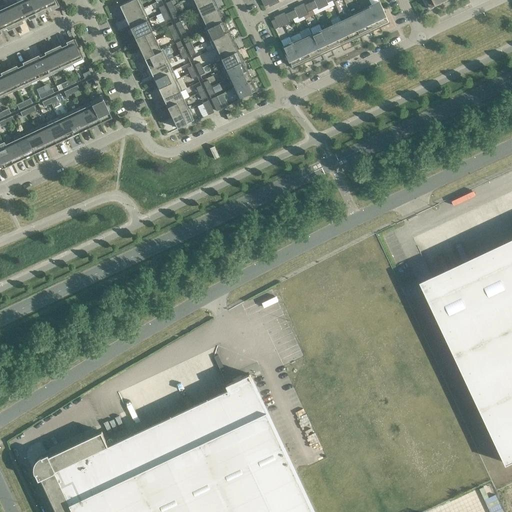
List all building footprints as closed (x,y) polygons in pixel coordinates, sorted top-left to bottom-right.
[(17,2),(16,0),(15,0),(5,5),(14,25),(22,22),(21,20),(24,18),(17,2)] [(28,0),(20,0),(17,2),(24,18),(28,16),(29,19),(36,15),(28,0)] [(46,8),(42,0),(28,0),(36,15),(43,12),(42,9),(46,8)] [(58,5),(55,0),(42,0),(46,8),(49,6),(50,8),(58,5)] [(130,0),(119,5),(125,17),(143,8),(139,0),(130,0)] [(210,0),(190,0),(194,8),(197,7),(196,7),(210,0)] [(218,9),(213,0),(210,0),(196,7),(197,7),(201,17),(218,9)] [(447,0),(427,0),(427,1),(425,2),(429,10),(435,7),(434,6),(447,0)] [(390,23),(380,2),(371,6),(380,26),(381,25),(382,26),(390,23)] [(14,25),(5,5),(0,7),(0,23),(2,28),(6,27),(7,29),(14,25)] [(380,26),(371,6),(361,10),(371,32),(377,29),(376,27),(380,26)] [(148,19),(143,8),(125,17),(130,27),(148,19)] [(221,14),(218,9),(201,17),(206,27),(206,28),(223,20),(223,19),(224,18),(222,14),(221,14)] [(371,32),(361,10),(351,15),(352,17),(352,16),(361,35),(365,33),(365,34),(371,32)] [(352,16),(352,17),(342,21),(351,41),(357,38),(357,37),(361,35),(352,16)] [(154,30),(148,19),(130,27),(134,37),(135,38),(151,30),(151,31),(154,30)] [(228,31),(223,20),(206,28),(206,27),(204,29),(209,40),(228,31)] [(351,41),(342,21),(332,26),(341,44),(345,42),(346,43),(351,41)] [(341,44),(332,26),(323,30),(332,50),(338,47),(337,46),(341,44)] [(135,38),(134,37),(134,38),(139,49),(140,48),(139,48),(156,40),(151,31),(151,30),(135,38)] [(332,50),(323,30),(313,35),(321,53),(325,51),(326,53),(332,50)] [(233,40),(228,31),(209,40),(214,49),(216,48),(233,40)] [(313,35),(313,33),(302,38),(312,59),(318,56),(317,55),(321,53),(313,35)] [(83,57),(74,38),(73,38),(73,39),(66,42),(67,44),(64,46),(71,62),(72,62),(82,57),(83,57)] [(312,59),(302,38),(293,42),(302,62),(306,60),(307,62),(312,59)] [(160,49),(156,40),(139,48),(140,48),(144,57),(160,50),(160,49)] [(235,45),(233,40),(216,48),(221,58),(238,51),(237,49),(238,49),(236,44),(235,45)] [(302,62),(293,42),(284,47),(294,68),(301,64),(301,63),(302,62)] [(59,45),(52,49),(61,69),(73,64),(72,62),(71,62),(64,46),(60,48),(59,45)] [(162,48),(160,49),(160,50),(144,57),(149,68),(167,60),(162,48)] [(61,69),(52,49),(44,52),(45,54),(42,56),(50,74),(61,69)] [(240,55),(238,51),(221,58),(225,69),(226,69),(243,61),(242,60),(244,59),(241,55),(240,55)] [(37,56),(30,59),(38,77),(39,80),(50,74),(42,56),(38,58),(37,56)] [(38,77),(30,59),(22,63),(23,65),(20,66),(27,82),(28,82),(38,77)] [(173,71),(167,60),(149,68),(154,79),(173,71)] [(247,70),(243,61),(226,69),(225,69),(223,70),(228,80),(230,79),(230,78),(247,70)] [(15,66),(8,69),(17,88),(16,88),(17,90),(29,84),(28,82),(27,82),(20,66),(16,68),(15,66)] [(17,88),(8,69),(1,73),(2,75),(0,75),(0,80),(6,93),(6,92),(16,88),(17,88)] [(83,79),(91,75),(89,70),(82,74),(84,78),(83,79)] [(251,80),(247,70),(230,78),(230,79),(234,87),(234,88),(251,80)] [(177,79),(173,71),(154,79),(158,88),(177,79)] [(182,91),(177,79),(158,88),(163,98),(163,99),(179,91),(180,92),(182,91)] [(253,83),(251,80),(234,88),(234,87),(232,88),(237,100),(239,99),(239,98),(252,91),(253,92),(258,90),(255,82),(253,83)] [(69,86),(67,81),(60,84),(62,89),(61,89),(69,86)] [(78,85),(70,88),(72,93),(79,90),(77,85),(78,85)] [(206,97),(203,90),(198,93),(201,99),(206,97)] [(47,96),(45,91),(38,94),(40,99),(39,99),(39,100),(47,96)] [(163,99),(163,98),(162,98),(167,107),(183,100),(180,92),(179,91),(163,99)] [(56,95),(48,99),(51,103),(57,100),(55,96),(57,95),(56,95)] [(111,117),(101,97),(90,102),(98,120),(102,119),(103,121),(110,117),(110,118),(111,117)] [(217,97),(211,100),(216,111),(222,108),(217,97)] [(188,109),(183,100),(167,107),(171,117),(188,109)] [(213,112),(208,100),(202,103),(208,115),(213,112)] [(25,106),(23,101),(16,105),(18,109),(17,110),(25,106)] [(98,120),(90,102),(79,107),(89,127),(96,124),(95,122),(98,120)] [(35,105),(27,109),(29,113),(36,110),(33,106),(35,105)] [(89,127),(79,107),(68,112),(77,130),(80,129),(81,131),(89,127)] [(196,120),(190,108),(188,109),(171,117),(176,127),(186,123),(187,125),(196,120)] [(77,130),(68,112),(57,117),(67,138),(74,134),(73,132),(77,130)] [(13,115),(5,119),(7,124),(14,120),(12,116),(13,115)] [(67,138),(57,117),(46,122),(55,141),(58,139),(59,141),(67,138)] [(55,141),(46,122),(35,128),(45,148),(52,145),(51,142),(55,141)] [(45,148),(35,128),(25,133),(33,151),(37,149),(38,151),(45,148)] [(33,151),(25,133),(13,138),(14,140),(15,140),(23,158),(31,155),(30,153),(33,151)] [(15,140),(14,140),(4,145),(11,161),(15,159),(16,162),(23,158),(15,140)] [(4,145),(3,143),(0,144),(0,166),(11,161),(4,145)] [(209,148),(214,159),(219,157),(214,146),(209,148)] [(511,249),(425,290),(506,464),(511,460),(511,249)] [(109,445),(107,442),(102,431),(50,456),(49,453),(42,457),(43,459),(42,460),(40,461),(40,462),(39,463),(38,464),(38,465),(38,466),(38,467),(38,469),(38,470),(38,471),(39,472),(37,473),(40,480),(42,478),(57,511),(314,511),(252,379),(253,379),(250,374),(227,384),(229,389),(109,445)]
